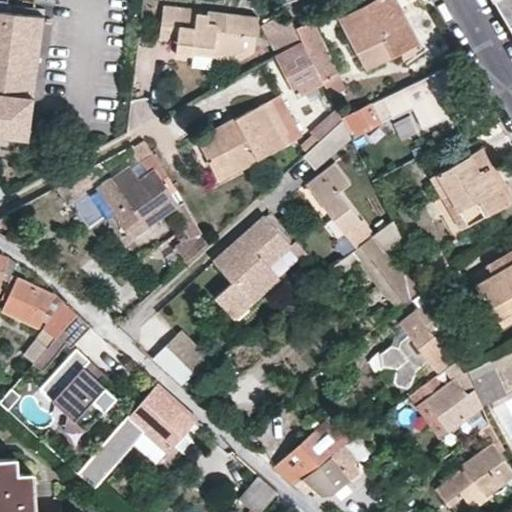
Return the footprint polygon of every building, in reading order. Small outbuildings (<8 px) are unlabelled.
[(0,0),(0,131),(27,136),(44,13),(7,8),(7,0),(0,0)] [(366,68),(389,55),(400,49),(411,43),(412,43),(393,7),(399,3),(406,0),(366,0),(365,1),(338,15),(357,50),(366,68)] [(511,0),(496,0),(511,27),(511,0)] [(418,40),(399,3),(393,7),(412,43),(418,40)] [(212,42),(211,51),(210,55),(226,57),(242,49),(244,32),(255,34),(258,16),(207,8),(207,13),(196,10),(194,26),(178,24),(181,6),(164,4),(160,35),(177,37),(175,49),(193,52),(194,49),(195,40),(212,42)] [(261,24),(276,54),(301,40),(294,27),(286,11),(261,24)] [(301,40),(321,78),(337,70),(310,19),(294,27),(301,40)] [(195,40),(194,49),(211,51),(212,42),(195,40)] [(321,78),(301,40),(276,54),(297,92),(321,79),(321,78)] [(415,51),(411,43),(400,49),(404,57),(415,51)] [(345,85),(337,70),(321,78),(321,79),(329,94),(345,85)] [(303,134),(282,93),(265,102),(286,142),(303,134)] [(372,99),(340,115),(341,118),(350,134),(382,118),(372,99)] [(230,161),(236,170),(286,142),(265,102),(198,136),(215,169),(230,161)] [(340,115),(336,107),(310,129),(319,138),(341,118),(340,115)] [(319,138),(303,153),(315,166),(350,134),(341,118),(319,138)] [(215,169),(198,136),(187,142),(208,184),(220,178),(215,169)] [(155,152),(147,140),(135,148),(143,161),(145,159),(155,152)] [(470,223),(511,200),(511,192),(505,180),(500,182),(492,168),(496,165),(486,146),(434,173),(445,194),(452,190),(470,223)] [(169,173),(155,152),(145,159),(151,169),(155,166),(164,179),(170,175),(169,173)] [(357,244),(373,230),(339,185),(348,178),(334,158),(307,181),(357,244)] [(230,161),(215,169),(220,178),(236,170),(230,161)] [(164,179),(155,166),(151,169),(141,177),(131,163),(98,188),(136,240),(177,210),(189,230),(172,246),(185,259),(199,247),(208,238),(187,202),(183,205),(164,179)] [(500,182),(505,180),(496,165),(492,168),(500,182)] [(0,203),(11,198),(4,185),(0,187),(0,203)] [(452,190),(445,194),(462,227),(470,223),(452,190)] [(294,235),(270,208),(265,213),(290,239),(294,235)] [(265,213),(264,212),(219,253),(232,268),(237,273),(232,278),(215,294),(233,315),(257,293),(253,290),(260,283),(263,287),(279,273),(267,260),(288,241),(290,239),(265,213)] [(422,277),(415,263),(405,271),(386,247),(387,246),(388,244),(388,242),(387,241),(386,238),(400,232),(393,215),(373,230),(357,244),(344,254),(326,269),(321,273),(329,282),(359,257),(398,308),(412,297),(426,286),(422,277)] [(307,248),(294,235),(290,239),(288,241),(300,254),(307,248)] [(422,277),(447,263),(440,248),(415,263),(422,277)] [(9,276),(18,260),(8,253),(4,252),(0,250),(0,275),(2,274),(9,276)] [(511,250),(486,264),(492,276),(475,285),(486,307),(508,295),(511,302),(511,250)] [(237,273),(232,268),(227,273),(232,278),(237,273)] [(3,306),(39,324),(40,322),(54,294),(19,275),(17,280),(11,277),(1,296),(7,298),(3,306)] [(417,369),(428,360),(436,370),(452,357),(433,332),(443,324),(426,286),(412,297),(420,306),(399,322),(408,334),(406,336),(400,341),(398,347),(391,344),(379,353),(382,367),(380,374),(386,381),(393,381),(393,382),(396,386),(407,388),(411,385),(417,369)] [(69,302),(55,290),(54,294),(40,322),(46,326),(69,302)] [(511,302),(508,295),(486,307),(495,322),(511,313),(511,302)] [(36,337),(47,346),(78,310),(69,302),(46,326),(36,337)] [(381,322),(390,314),(384,307),(378,313),(375,309),(364,319),(372,329),(381,322)] [(72,344),(91,322),(78,310),(47,346),(36,359),(44,366),(67,340),(72,344)] [(212,360),(187,329),(171,342),(196,373),(212,360)] [(171,342),(152,357),(167,371),(182,384),(196,373),(171,342)] [(99,374),(86,363),(92,357),(78,344),(42,384),(69,409),(88,427),(119,393),(99,374)] [(99,374),(104,368),(92,357),(86,363),(99,374)] [(459,357),(458,357),(445,368),(453,378),(440,388),(432,377),(408,396),(414,404),(423,397),(448,430),(483,403),(467,371),(459,357)] [(495,368),(490,358),(467,371),(483,403),(484,405),(486,404),(507,392),(495,368)] [(126,412),(76,471),(94,487),(145,427),(169,448),(196,418),(157,383),(129,414),(126,412)] [(448,430),(423,397),(414,404),(439,437),(448,430)] [(88,427),(69,409),(68,429),(88,427)] [(326,420),(275,468),(293,484),(304,477),(328,458),(337,451),(347,443),(326,420)] [(511,478),(511,464),(502,449),(506,446),(492,420),(481,428),(491,442),(465,461),(468,465),(439,486),(452,504),(467,494),(477,508),(491,497),(489,495),(495,491),(509,480),(511,478)] [(141,432),(134,440),(155,457),(162,449),(141,432)] [(0,511),(35,511),(33,471),(16,471),(16,456),(0,456),(0,511)] [(346,482),(328,458),(304,477),(326,496),(346,482)] [(254,511),(260,511),(278,490),(257,471),(236,496),(254,511)] [(511,492),(511,484),(509,480),(495,491),(502,500),(511,492)]
